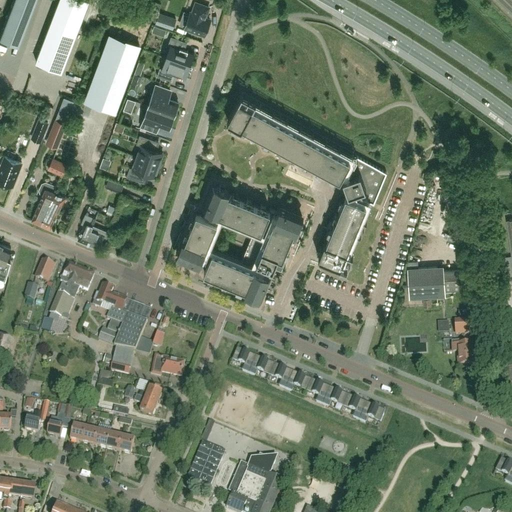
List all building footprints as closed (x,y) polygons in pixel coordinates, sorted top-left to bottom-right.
[(24,26),(23,26),(33,0),(12,0),(0,33),(0,38),(17,45),(24,26)] [(59,0),(36,61),(62,71),(88,0),(59,0)] [(155,1),(152,9),(158,11),(161,3),(155,1)] [(209,19),(205,17),(208,7),(196,2),(192,13),(190,12),(185,27),(204,34),(209,19)] [(175,18),(165,15),(159,12),(158,15),(156,22),(172,28),(175,18)] [(170,44),(166,56),(189,65),(194,52),(188,50),(188,49),(187,49),(187,50),(184,49),(187,41),(171,35),(168,44),(170,44)] [(109,37),(86,99),(115,110),(138,47),(109,37)] [(185,77),(189,65),(166,56),(162,55),(166,57),(162,67),(160,66),(157,75),(171,80),(174,73),(185,77)] [(27,59),(18,80),(41,90),(50,69),(27,59)] [(148,105),(174,114),(178,102),(167,98),(170,90),(156,84),(148,105)] [(356,158),(255,103),(241,95),(227,120),(242,128),(242,126),(318,167),(340,179),(342,175),(346,177),(343,178),(349,194),(351,193),(350,197),(346,195),(326,242),(325,241),(318,256),(344,267),(371,202),(374,203),(387,172),(357,155),(356,158)] [(141,126),(155,131),(159,122),(169,126),(174,114),(148,105),(141,126)] [(55,118),(49,133),(61,137),(67,123),(55,118)] [(32,138),(40,141),(46,124),(38,121),(32,138)] [(141,145),(137,156),(158,164),(162,152),(155,149),(158,141),(140,134),(136,143),(141,145)] [(63,152),(74,154),(76,142),(65,141),(63,152)] [(0,180),(12,186),(21,162),(5,156),(1,164),(0,163),(0,180)] [(130,166),(126,176),(143,182),(146,173),(154,176),(158,164),(137,156),(133,167),(130,166)] [(63,174),(67,164),(53,158),(49,168),(63,174)] [(42,182),(38,189),(40,193),(41,194),(38,201),(39,202),(31,219),(41,224),(55,192),(58,185),(45,181),(42,182)] [(123,185),(115,182),(113,188),(121,190),(123,185)] [(268,273),(271,267),(273,268),(278,256),(283,257),(290,240),(293,232),(295,233),(303,213),(281,203),(277,211),(270,208),(270,210),(231,194),(232,192),(212,184),(202,206),(206,208),(204,214),(197,211),(186,236),(185,236),(176,256),(199,266),(200,262),(207,264),(204,271),(243,287),(242,289),(263,297),(272,275),(268,273)] [(50,228),(64,196),(55,192),(41,224),(50,228)] [(88,207),(82,223),(84,224),(78,239),(88,244),(96,225),(93,224),(99,211),(88,207)] [(99,248),(104,236),(107,237),(110,231),(96,225),(88,244),(99,248)] [(121,244),(129,248),(132,239),(124,236),(121,244)] [(1,244),(0,246),(0,278),(5,281),(11,263),(5,261),(11,248),(1,244)] [(48,283),(55,267),(43,261),(36,278),(48,283)] [(75,288),(83,269),(68,263),(60,282),(63,283),(75,288)] [(467,268),(444,270),(444,265),(418,267),(407,267),(409,298),(445,296),(445,290),(470,288),(469,268),(467,268)] [(89,288),(95,274),(83,269),(75,288),(78,290),(80,291),(81,288),(87,291),(89,288)] [(78,290),(75,288),(63,283),(60,288),(58,293),(74,299),(78,290)] [(39,287),(38,286),(29,284),(25,298),(35,301),(39,287)] [(135,351),(148,322),(123,311),(127,299),(114,294),(115,290),(103,285),(99,295),(97,294),(92,305),(101,309),(103,304),(111,308),(107,318),(123,325),(122,326),(111,321),(108,330),(119,335),(114,346),(135,351)] [(66,320),(74,300),(75,300),(74,299),(58,293),(50,313),(66,320)] [(471,311),(459,312),(459,321),(472,320),(471,311)] [(473,333),(472,320),(459,321),(455,321),(456,334),(473,333)] [(103,328),(98,340),(113,346),(118,335),(103,328)] [(0,357),(7,360),(13,340),(0,335),(0,357)] [(473,344),(466,344),(466,341),(452,342),(453,352),(458,352),(458,365),(474,364),(473,344)] [(249,374),(256,357),(237,349),(232,361),(244,366),(242,371),(244,372),(249,374)] [(107,356),(105,364),(110,366),(113,358),(107,356)] [(156,357),(152,375),(160,376),(161,372),(181,376),(184,363),(182,362),(156,357)] [(269,376),(274,365),(256,357),(249,374),(255,377),(258,371),(269,376)] [(128,374),(130,367),(113,362),(111,371),(128,375),(128,374)] [(293,372),(274,365),(269,376),(281,381),(279,387),(285,390),(293,372)] [(311,380),(293,372),(285,390),(292,393),(295,387),(306,392),(311,380)] [(112,388),(113,382),(100,378),(98,385),(112,388)] [(330,388),(311,380),(306,392),(318,397),(316,403),(322,405),(330,388)] [(157,405),(162,393),(146,387),(144,393),(141,392),(139,397),(137,396),(157,405)] [(348,396),(330,388),(322,405),(329,408),(331,403),(343,407),(348,396)] [(152,416),(157,405),(137,396),(134,402),(143,405),(140,411),(152,416)] [(367,404),(348,396),(343,407),(355,412),(352,418),(359,421),(367,404)] [(27,399),(25,408),(31,410),(34,401),(27,399)] [(28,415),(25,430),(38,433),(40,422),(44,423),(49,403),(44,402),(41,414),(36,412),(35,417),(28,415)] [(385,411),(367,404),(359,421),(366,424),(368,418),(380,423),(385,411)] [(60,438),(63,427),(62,427),(64,419),(69,420),(72,408),(66,407),(64,419),(58,418),(56,425),(50,424),(47,435),(60,438)] [(128,416),(129,411),(128,410),(115,407),(114,413),(128,416)] [(0,430),(9,431),(9,418),(0,417),(0,430)] [(211,432),(215,424),(215,423),(209,421),(208,423),(206,429),(211,432)] [(82,443),(85,429),(73,426),(70,441),(82,443)] [(94,446),(97,432),(85,429),(82,443),(94,446)] [(202,442),(188,476),(211,486),(225,452),(206,444),(211,432),(206,429),(201,441),(202,442)] [(106,449),(110,434),(97,432),(94,446),(106,449)] [(118,452),(122,437),(110,434),(106,449),(118,452)] [(131,455),(134,440),(122,437),(118,452),(128,454),(131,455)] [(270,511),(284,481),(269,475),(275,461),(274,462),(268,459),(267,459),(260,456),(258,460),(257,462),(252,460),(249,466),(241,463),(228,492),(233,494),(226,508),(235,511),(242,511),(243,511),(245,511),(248,511),(249,511),(270,511)] [(511,485),(511,483),(511,464),(501,459),(496,470),(507,476),(504,482),(511,485)] [(7,501),(8,496),(9,483),(0,481),(0,501),(2,502),(3,500),(7,501)] [(20,498),(22,485),(9,483),(8,496),(20,498)] [(191,511),(200,511),(209,489),(193,484),(184,509),(191,511)] [(32,500),(34,487),(22,485),(20,498),(32,500)]
